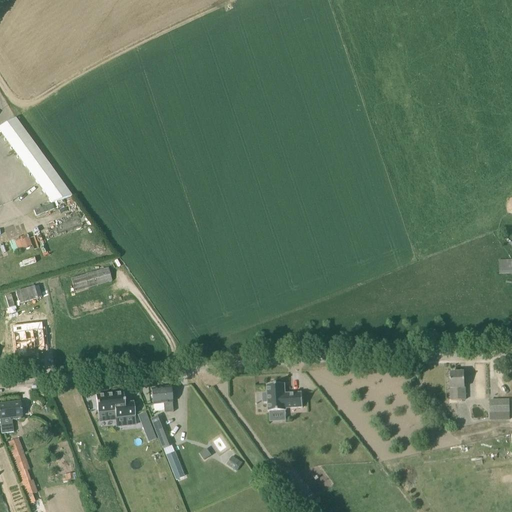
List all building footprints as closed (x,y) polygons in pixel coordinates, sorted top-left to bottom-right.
[(0,133),(52,204),(71,197),(15,119),(0,127),(0,133)] [(52,204),(33,211),(36,217),(54,210),(52,204)] [(12,251),(30,245),(27,235),(9,241),(12,251)] [(511,259),(499,260),(500,274),(511,273),(511,259)] [(109,283),(111,283),(107,269),(71,280),(75,292),(109,282),(109,283)] [(35,286),(16,292),(19,303),(38,298),(35,286)] [(43,323),(13,326),(15,351),(25,351),(25,356),(46,355),(43,323)] [(451,401),(456,401),(465,401),(464,373),(450,373),(451,401)] [(284,385),(267,386),(267,390),(267,394),(263,394),(263,403),(268,403),(269,412),(286,411),(286,409),(303,408),(302,394),(285,395),(284,385)] [(163,404),(164,411),(164,414),(173,413),(172,404),(170,388),(151,390),(153,405),(163,404)] [(117,393),(87,397),(87,414),(106,412),(106,419),(129,416),(128,404),(117,404),(117,393)] [(509,413),(509,411),(509,401),(489,402),(489,413),(509,413)] [(11,419),(22,418),(20,403),(0,405),(0,425),(1,435),(13,433),(11,419)] [(145,413),(137,416),(148,443),(156,440),(145,413)] [(162,447),(170,444),(161,423),(154,426),(162,447)] [(27,472),(22,457),(16,441),(8,444),(32,511),(45,511),(43,506),(31,471),(27,472)] [(170,444),(162,447),(175,480),(184,477),(174,453),(173,453),(170,444)] [(101,456),(98,447),(98,446),(91,448),(91,449),(95,459),(101,456)] [(207,450),(200,454),(205,461),(211,456),(207,450)] [(242,465),(239,462),(232,457),(227,465),(234,470),(237,472),(242,465)] [(280,479),(292,496),(298,491),(287,475),(280,479)]
